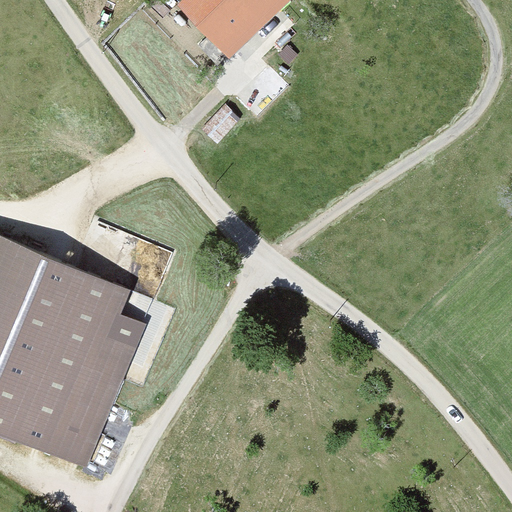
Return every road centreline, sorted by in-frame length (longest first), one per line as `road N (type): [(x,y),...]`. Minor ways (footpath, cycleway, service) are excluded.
road 1 (unclassified): [(265,250),(361,304),(511,478)]
road 2 (unclassified): [(60,0),(265,250)]
road 3 (unclassified): [(130,511),(166,415),(265,250)]
road 4 (unknown): [(167,135),(279,25)]
